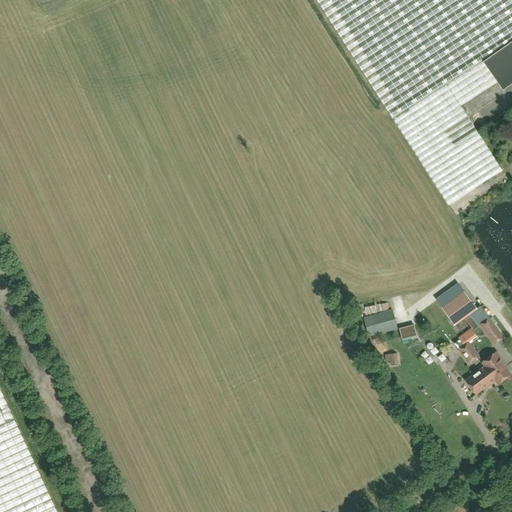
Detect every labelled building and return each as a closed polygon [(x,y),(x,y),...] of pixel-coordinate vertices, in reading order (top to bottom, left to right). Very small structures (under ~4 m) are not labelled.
[(511,0),(316,0),(448,205),(502,171),(460,106),(499,81),(503,88),(511,81),(511,0)] [(464,292),(443,308),(454,324),(475,308),(464,292)] [(369,335),(399,330),(396,311),(366,315),(369,335)] [(489,320),(481,326),(494,344),(502,338),(489,320)] [(412,336),(409,325),(400,328),(402,338),(412,336)] [(469,344),(465,347),(459,351),(468,364),(478,356),(469,344)] [(482,363),(498,384),(510,375),(505,368),(507,367),(496,353),(482,363)] [(498,384),(482,363),(485,367),(466,381),(476,394),(495,380),(498,384)] [(58,511),(0,386),(0,511),(58,511)]
